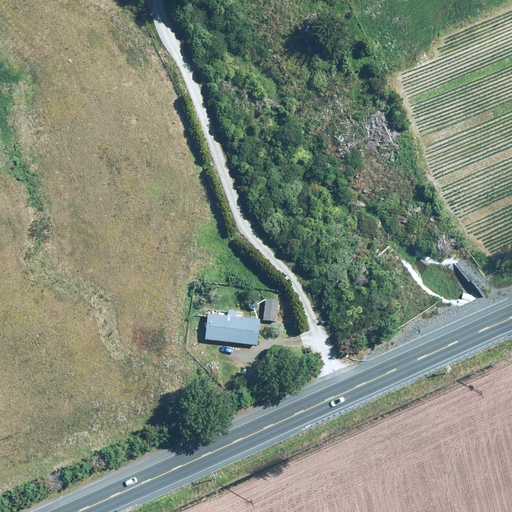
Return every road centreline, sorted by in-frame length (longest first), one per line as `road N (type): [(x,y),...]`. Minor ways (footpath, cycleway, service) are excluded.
road 1 (secondary): [(511,317),(76,511)]
road 2 (track): [(344,392),(300,293),(237,231),(223,203),(152,0)]
